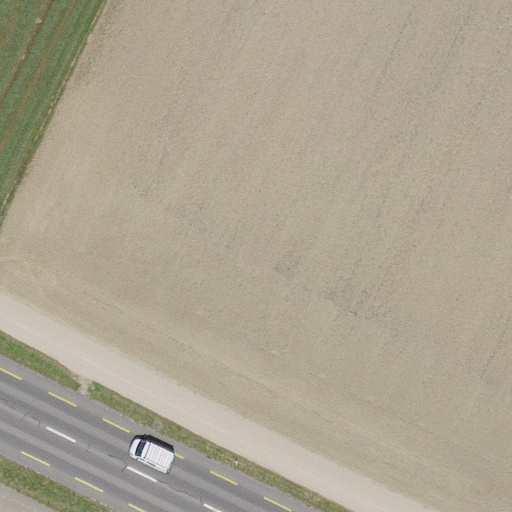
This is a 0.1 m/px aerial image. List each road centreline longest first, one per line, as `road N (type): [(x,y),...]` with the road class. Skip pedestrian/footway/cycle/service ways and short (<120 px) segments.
road 1 (track): [(400,511),(0,314)]
road 2 (primary): [(0,399),(230,511)]
